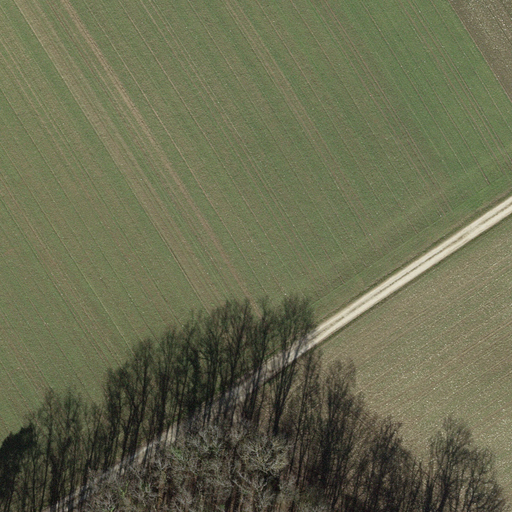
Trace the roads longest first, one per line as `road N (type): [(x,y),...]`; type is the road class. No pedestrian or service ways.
road 1 (track): [(511,205),(143,460),(53,511)]
road 2 (track): [(215,406),(357,511)]
